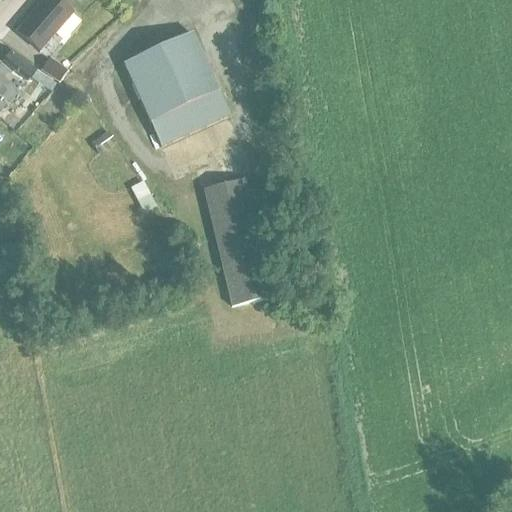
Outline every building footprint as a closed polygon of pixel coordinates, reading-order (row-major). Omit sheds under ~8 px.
[(44,0),(16,34),(46,59),(79,21),(54,0),(44,0)] [(124,64),(160,149),(230,119),(191,33),(124,64)] [(13,53),(3,64),(25,83),(34,72),(13,53)] [(40,71),(58,84),(66,73),(48,60),(40,71)] [(1,67),(0,65),(0,112),(4,108),(7,110),(8,109),(4,105),(13,94),(0,82),(0,81),(5,76),(2,73),(4,70),(1,67)] [(134,185),(146,212),(160,206),(147,179),(134,185)] [(203,191),(231,309),(270,299),(242,182),(203,191)]
